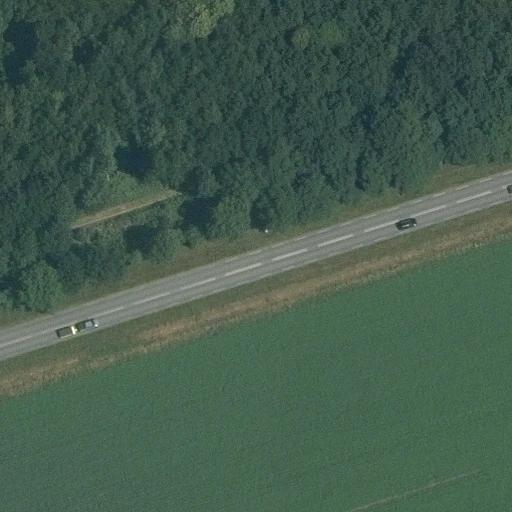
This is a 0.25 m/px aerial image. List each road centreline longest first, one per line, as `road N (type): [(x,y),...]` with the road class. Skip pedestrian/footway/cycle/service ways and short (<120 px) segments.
road 1 (primary): [(0,347),(511,186)]
road 2 (track): [(0,249),(511,89)]
